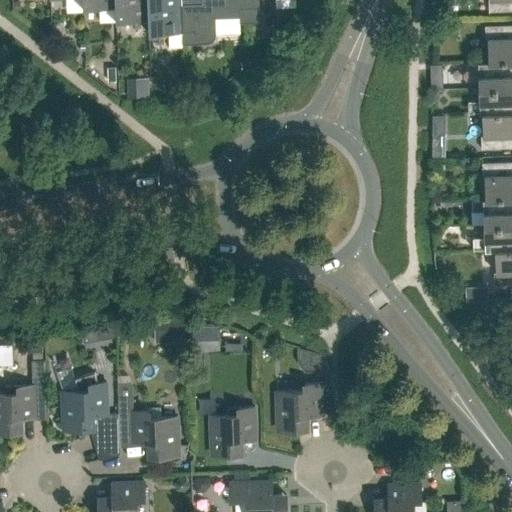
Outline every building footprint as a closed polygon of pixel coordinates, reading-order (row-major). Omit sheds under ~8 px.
[(82,0),(83,8),(116,7),(116,0),(82,0)] [(116,7),(116,21),(148,20),(149,20),(148,0),(116,0),(116,7)] [(148,20),(149,34),(168,33),(169,48),(182,47),(182,44),(183,44),(182,33),(180,0),(148,0),(149,20),(148,20)] [(201,0),(202,3),(182,3),(181,0),(180,0),(182,33),(183,44),(208,43),(210,42),(212,41),(213,40),(214,40),(215,39),(215,38),(216,36),(216,35),(216,33),(216,17),(240,17),(240,23),(259,22),(258,0),(201,0)] [(511,0),(488,0),(489,11),(511,10),(511,0)] [(489,61),(511,60),(511,24),(485,25),(486,38),(488,38),(489,61)] [(511,60),(489,61),(478,61),(479,87),(511,85),(511,60)] [(141,86),(140,69),(121,70),(122,87),(141,86)] [(482,113),(482,112),(511,110),(511,85),(479,87),(480,113),(482,113)] [(476,106),(474,89),(464,90),(465,107),(476,106)] [(511,110),(482,112),(482,113),(483,135),(481,135),(481,148),(511,147),(511,110)] [(432,115),(432,125),(444,126),(444,116),(432,115)] [(485,198),(511,197),(511,161),(482,162),(482,175),(485,175),(485,198)] [(511,197),(485,198),(483,198),(484,224),(511,222),(511,197)] [(495,248),(511,247),(511,222),(484,224),(485,249),(495,249),(495,248)] [(511,247),(495,248),(495,249),(496,272),(494,272),(494,285),(511,284),(511,247)] [(488,287),(478,287),(478,295),(478,299),(488,299),(488,295),(488,287)] [(185,315),(161,316),(162,340),(186,338),(185,315)] [(191,351),(220,350),(219,325),(190,326),(191,351)] [(45,359),(31,360),(32,384),(34,384),(46,383),(45,359)] [(63,428),(59,428),(59,429),(98,428),(99,434),(119,428),(119,412),(107,412),(106,381),(98,382),(95,371),(75,377),(78,390),(57,390),(57,391),(62,391),(63,428)] [(118,382),(119,411),(133,410),(132,381),(118,382)] [(276,392),(278,428),(273,428),(273,430),(308,428),(307,414),(322,414),(320,381),(305,382),(305,389),(271,390),(271,392),(276,392)] [(21,417),(36,416),(34,384),(32,384),(5,385),(6,392),(0,392),(0,431),(22,431),(21,417)] [(206,416),(210,416),(212,453),(207,453),(207,454),(242,453),(241,439),(256,438),(255,406),(228,407),(228,414),(206,415),(206,416)] [(149,417),(149,409),(133,410),(134,442),(148,442),(149,456),(184,455),(184,453),(179,454),(178,417),(182,417),(182,415),(149,417)] [(250,472),(231,473),(232,481),(250,480),(250,472)] [(247,497),(247,511),(286,511),(286,494),(272,495),(272,480),(250,481),(230,482),(230,497),(247,497)] [(138,511),(138,497),(145,496),(144,481),(112,482),(112,496),(98,497),(98,511),(138,511)] [(421,482),(388,483),(389,498),(374,498),(374,511),(414,511),(414,498),(421,498),(421,482)]
